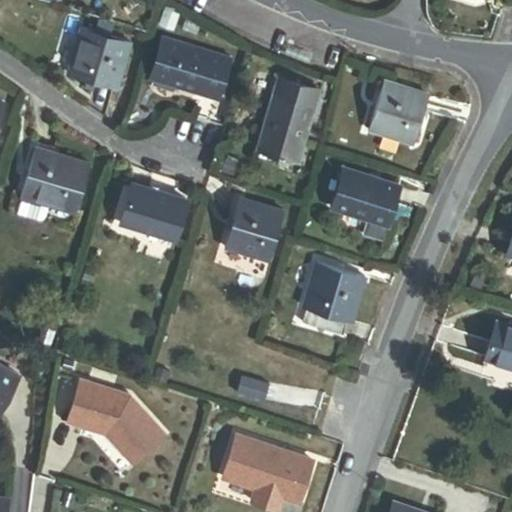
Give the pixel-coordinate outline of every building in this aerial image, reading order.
[(163,15),(177,19),(180,11),(165,6),(163,15)] [(163,15),(160,25),(174,29),(177,19),(163,15)] [(96,81),(116,87),(130,43),(81,28),(67,72),(87,78),(96,81)] [(216,98),(229,57),(164,36),(152,73),(203,89),(202,93),(216,98)] [(94,90),(96,81),(87,78),(85,87),(94,90)] [(258,149),(297,161),(318,90),(279,78),(258,149)] [(413,143),(427,94),(383,80),(368,128),(413,143)] [(151,107),(134,102),(129,119),(146,124),(151,107)] [(48,204),(76,212),(90,164),(34,148),(20,196),(22,196),(48,204)] [(226,170),(228,162),(215,158),(213,166),(226,170)] [(385,224),(387,225),(399,186),(343,168),(331,207),(367,218),(385,224)] [(120,223),(174,240),(186,201),(132,184),(120,223)] [(39,220),(45,216),(48,204),(22,196),(17,214),(39,220)] [(224,247),(269,260),(284,211),(238,198),(224,247)] [(381,238),(385,224),(367,218),(362,232),(381,238)] [(346,319),(351,321),(365,276),(316,261),(303,306),(307,307),(346,319)] [(78,287),(87,290),(93,275),(84,271),(78,287)] [(302,322),(341,334),(346,319),(307,307),(302,322)] [(485,359),(511,367),(511,326),(496,322),(485,359)] [(0,407),(18,375),(0,365),(0,407)] [(165,382),(169,370),(157,366),(153,378),(165,382)] [(164,432),(128,395),(80,379),(67,420),(104,432),(132,461),(164,432)] [(299,505),(315,457),(235,431),(219,478),(252,489),(247,501),(279,511),(283,499),(299,505)] [(0,511),(6,511),(8,499),(0,498),(0,511)] [(426,511),(392,501),(388,511),(426,511)]
